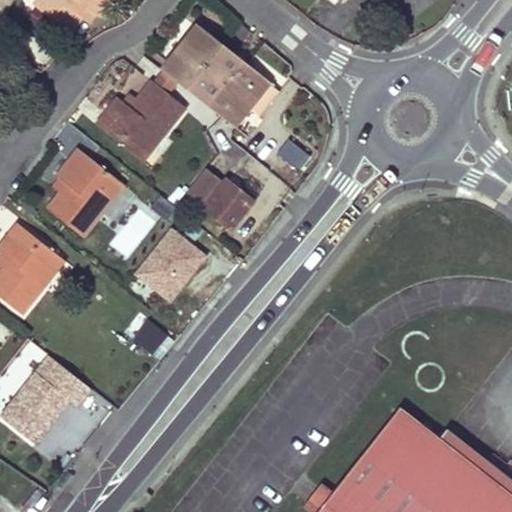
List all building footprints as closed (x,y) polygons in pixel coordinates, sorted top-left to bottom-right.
[(36,0),(33,4),(68,34),(81,18),(88,9),(92,12),(97,16),(110,0),(36,0)] [(86,21),(92,12),(88,9),(81,18),(86,21)] [(264,79),(193,23),(158,68),(161,72),(175,83),(228,124),(243,105),(254,114),(273,89),(263,81),(264,79)] [(165,95),(175,83),(161,72),(152,85),(165,95)] [(114,100),(97,120),(138,153),(158,127),(165,134),(184,110),(165,95),(152,85),(149,82),(134,100),(127,110),(120,104),(114,100)] [(127,110),(134,100),(128,95),(120,104),(127,110)] [(145,159),(165,134),(158,127),(138,153),(145,159)] [(276,156),(298,173),(310,158),(287,141),(276,156)] [(58,190),(45,206),(83,237),(117,196),(108,189),(116,180),(80,150),(57,178),(64,183),(58,190)] [(201,166),(179,194),(196,207),(224,229),(249,198),(221,176),(218,180),(201,166)] [(64,183),(57,178),(51,185),(58,190),(64,183)] [(117,196),(125,186),(116,180),(108,189),(117,196)] [(157,201),(152,217),(172,224),(178,208),(157,201)] [(138,207),(106,245),(125,261),(157,223),(138,207)] [(1,267),(0,268),(0,297),(12,308),(35,280),(29,275),(50,249),(17,222),(0,242),(0,251),(1,253),(8,259),(1,267)] [(170,300),(205,257),(172,230),(137,274),(170,300)] [(35,280),(56,255),(50,249),(29,275),(35,280)] [(8,259),(1,253),(0,254),(0,266),(1,267),(8,259)] [(144,321),(131,345),(154,357),(167,333),(144,321)] [(0,419),(41,446),(83,383),(24,344),(0,381),(0,419)] [(511,511),(511,494),(401,408),(318,511),(511,511)]
